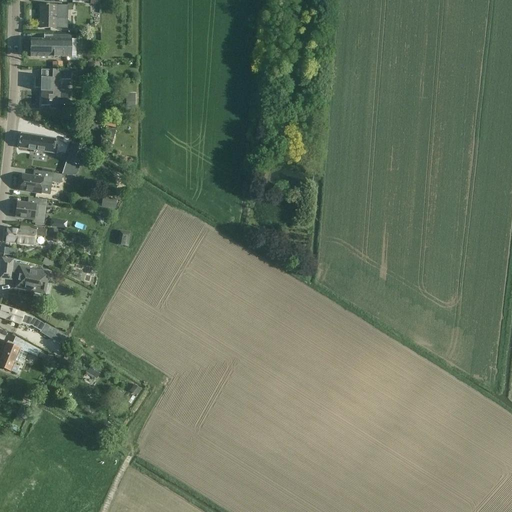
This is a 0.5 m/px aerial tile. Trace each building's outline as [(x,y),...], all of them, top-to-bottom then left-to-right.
[(63,15),(63,6),(56,6),(40,6),(40,28),(56,29),(56,15),(63,15)] [(30,57),(67,57),(67,61),(76,61),(76,39),(70,39),(70,35),(53,35),(53,38),(46,38),(46,40),(30,40),(30,57)] [(50,109),(60,110),(60,106),(67,106),(67,94),(60,94),(60,80),(70,80),(71,70),(52,70),(52,79),(35,78),(34,88),(44,88),(43,92),(42,92),(41,106),(50,106),(50,109)] [(126,94),(125,112),(135,112),(135,94),(126,94)] [(22,135),(20,141),(53,147),(55,141),(55,140),(31,136),(22,135)] [(20,141),(19,148),(29,150),(53,153),(53,147),(20,141)] [(66,163),(79,167),(86,147),(73,143),(66,163)] [(85,149),(83,155),(93,158),(95,152),(85,149)] [(19,191),(29,192),(41,194),(42,186),(51,187),(52,182),(61,184),(62,175),(38,172),(37,178),(22,175),(19,191)] [(15,217),(34,220),(41,221),(44,200),(32,198),(31,204),(17,203),(15,217)] [(51,220),(50,227),(66,229),(67,222),(51,220)] [(35,235),(40,236),(45,236),(46,230),(36,229),(20,227),(19,231),(7,229),(5,242),(34,245),(35,235)] [(120,232),(115,248),(127,251),(132,235),(120,232)] [(16,289),(20,289),(22,290),(24,289),(32,290),(32,291),(34,291),(34,289),(43,291),(45,281),(47,281),(49,273),(28,269),(28,266),(13,263),(13,260),(2,259),(0,272),(0,279),(11,280),(12,274),(18,275),(15,287),(16,289)] [(51,269),(53,263),(44,259),(42,265),(51,269)] [(75,271),(74,276),(81,279),(83,273),(75,271)] [(1,306),(0,309),(0,317),(20,325),(21,324),(24,314),(11,309),(1,306)] [(24,314),(21,324),(29,327),(31,326),(41,332),(49,336),(48,338),(58,344),(64,347),(68,340),(68,339),(63,336),(54,331),(54,330),(45,325),(34,319),(24,314)] [(0,367),(7,370),(16,374),(19,367),(13,365),(15,360),(22,364),(27,353),(37,357),(39,351),(15,337),(11,346),(6,344),(0,359),(0,367)] [(40,353),(38,358),(45,361),(50,364),(51,362),(53,356),(48,354),(47,356),(40,353)] [(66,354),(63,359),(71,363),(74,358),(66,354)] [(89,368),(86,373),(97,379),(100,374),(89,368)] [(141,389),(134,385),(130,392),(137,396),(141,389)] [(27,511),(44,486),(21,472),(0,506),(0,511),(27,511)]
